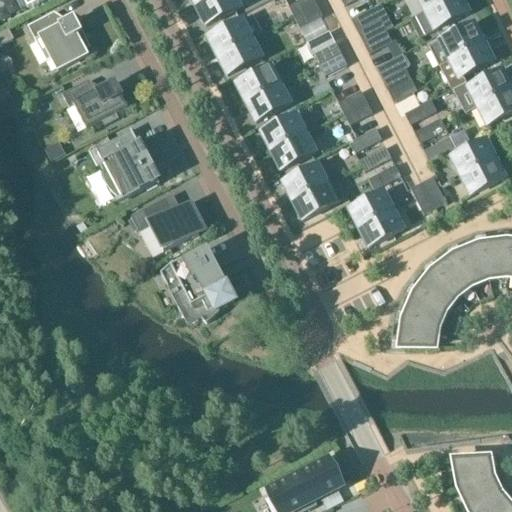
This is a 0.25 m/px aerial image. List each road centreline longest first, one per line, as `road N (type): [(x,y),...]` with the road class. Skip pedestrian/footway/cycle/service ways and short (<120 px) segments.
road 1 (residential): [(118,0),(290,333),(319,350)]
road 2 (residential): [(315,308),(155,0)]
road 3 (residential): [(315,308),(511,207)]
road 4 (residential): [(319,350),(403,511)]
